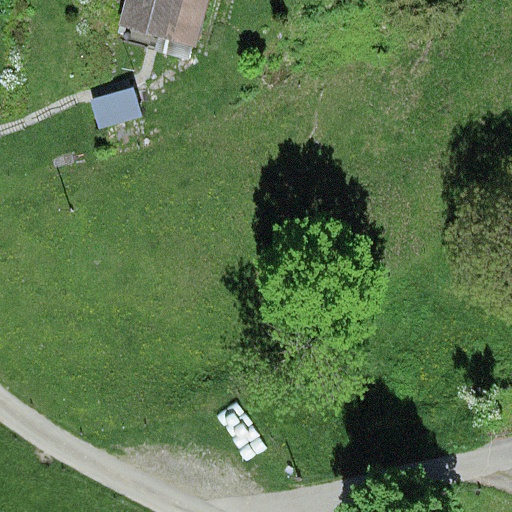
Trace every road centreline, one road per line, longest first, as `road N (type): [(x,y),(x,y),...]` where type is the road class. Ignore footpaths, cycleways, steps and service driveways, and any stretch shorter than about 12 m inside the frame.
road 1 (track): [(0,392),(44,433),(201,511)]
road 2 (track): [(323,511),(460,474),(511,499)]
